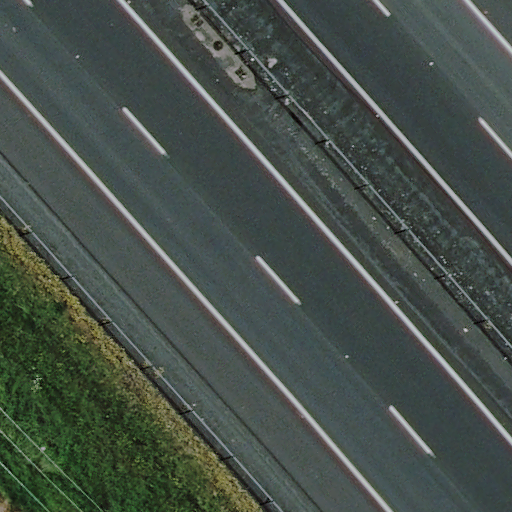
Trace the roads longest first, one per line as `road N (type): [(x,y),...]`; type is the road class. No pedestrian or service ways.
road 1 (motorway): [(477,511),(424,444),(7,0)]
road 2 (motorway): [(378,0),(511,141)]
